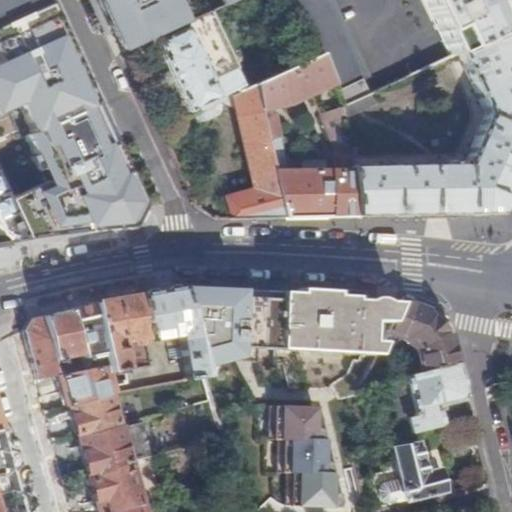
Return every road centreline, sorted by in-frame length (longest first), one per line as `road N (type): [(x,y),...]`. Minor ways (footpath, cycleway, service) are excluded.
road 1 (residential): [(182,253),(71,0)]
road 2 (tertiary): [(182,253),(301,253),(451,267)]
road 3 (residential): [(451,267),(511,511)]
road 4 (tertiary): [(0,290),(182,253)]
road 5 (residential): [(0,339),(45,511)]
